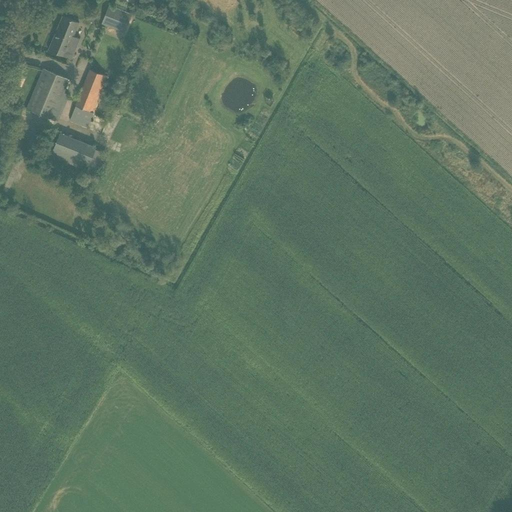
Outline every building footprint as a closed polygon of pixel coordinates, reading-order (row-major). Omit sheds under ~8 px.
[(109,5),(102,23),(108,26),(124,32),(131,15),(109,5)] [(49,49),(72,59),(80,39),(74,36),(79,23),(63,16),(49,49)] [(27,109),(52,119),(69,79),(44,68),(27,109)] [(87,127),(108,77),(90,69),(70,120),(87,127)] [(50,156),(87,170),(96,148),(59,133),(50,156)]
